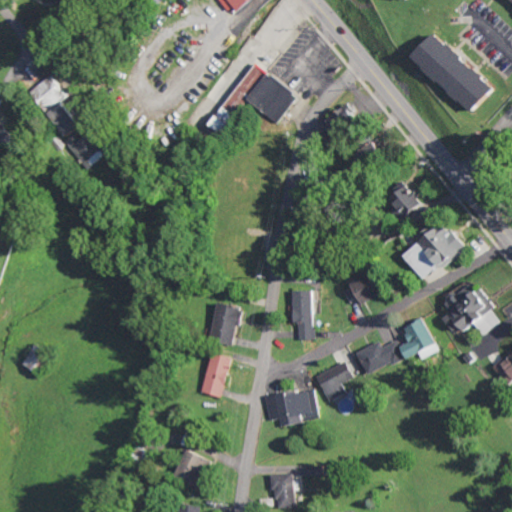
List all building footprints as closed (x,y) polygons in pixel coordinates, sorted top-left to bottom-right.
[(74,0),(57,0),(63,8),(74,0)] [(235,0),(245,12),(259,1),(258,0),(235,0)] [(478,113),(501,91),(446,33),(422,56),(478,113)] [(250,101),(281,125),(303,97),(260,64),(212,127),(224,136),(250,101)] [(71,98),(59,75),(39,85),(52,109),(71,98)] [(73,136),(86,124),(67,103),(54,114),(73,136)] [(361,121),(353,106),(327,120),(335,135),(361,121)] [(0,146),(5,153),(21,140),(0,114),(0,146)] [(95,165),(111,148),(94,132),(79,149),(95,165)] [(407,217),(427,207),(417,188),(397,197),(407,217)] [(411,256),(431,282),(472,248),(450,220),(429,238),(431,240),(411,256)] [(390,292),(379,272),(348,289),(355,302),(365,297),(369,304),(390,292)] [(479,282),(451,300),(458,312),(450,317),(461,334),(498,311),(479,282)] [(305,340),(320,340),(319,291),(299,291),(299,322),(304,322),(305,340)] [(240,347),(248,308),(223,303),(216,342),(240,347)] [(429,359),(445,352),(431,319),(411,327),(417,342),(409,346),(415,359),(426,354),(429,359)] [(385,342),(363,352),(374,375),(408,358),(400,341),(388,347),(385,342)] [(57,351),(42,343),(30,365),(45,373),(57,351)] [(228,398),(239,358),(220,353),(208,393),(228,398)] [(511,363),(511,364),(508,360),(500,368),(511,380),(511,363)] [(321,375),(334,402),(351,394),(346,383),(359,377),(352,361),(321,375)] [(286,427),(308,424),(307,418),(322,416),(318,390),(271,397),(275,421),(285,419),(286,427)] [(181,479),(208,487),(217,458),(191,450),(181,479)] [(312,477),(329,476),(329,466),(312,467),(312,477)] [(301,474),(280,475),(281,509),(302,508),(301,474)] [(206,511),(207,506),(189,503),(187,511),(206,511)]
